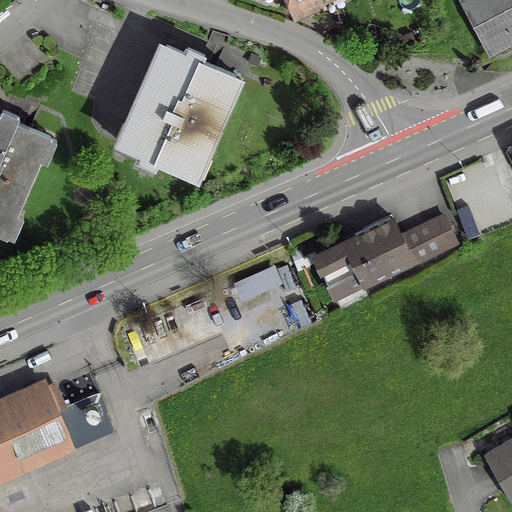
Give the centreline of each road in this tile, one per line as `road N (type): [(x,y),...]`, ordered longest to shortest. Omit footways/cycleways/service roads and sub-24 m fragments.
road 1 (primary): [(0,330),(398,158)]
road 2 (residential): [(169,0),(281,35),(327,59),(359,92),(398,158)]
road 3 (primary): [(398,158),(511,107)]
